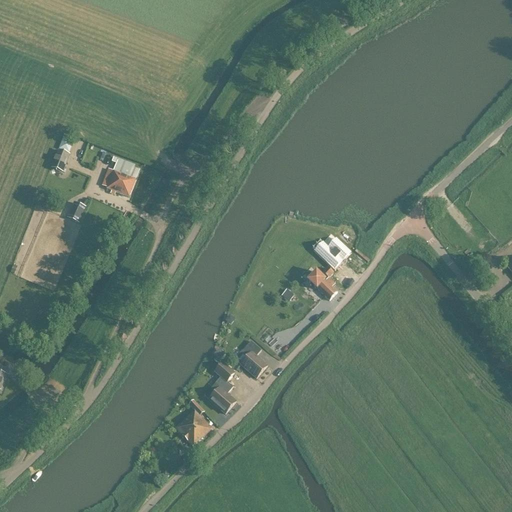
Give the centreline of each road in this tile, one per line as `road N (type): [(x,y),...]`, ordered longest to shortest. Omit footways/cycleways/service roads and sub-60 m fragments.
road 1 (unclassified): [(0,493),(114,375),(293,77),(406,0)]
road 2 (unclassified): [(148,511),(329,322),(412,216)]
road 3 (track): [(273,104),(246,115),(157,221)]
road 4 (unclassified): [(511,338),(412,216)]
road 5 (unclassified): [(412,216),(511,122)]
